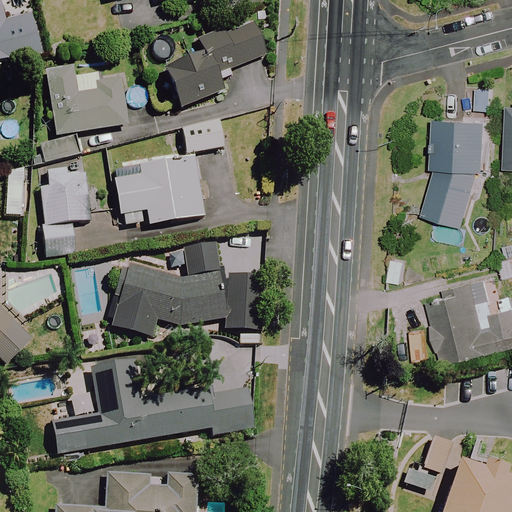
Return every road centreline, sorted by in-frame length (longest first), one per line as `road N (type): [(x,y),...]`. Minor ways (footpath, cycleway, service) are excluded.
road 1 (secondary): [(311,511),(344,55)]
road 2 (residential): [(344,55),(382,61),(511,28)]
